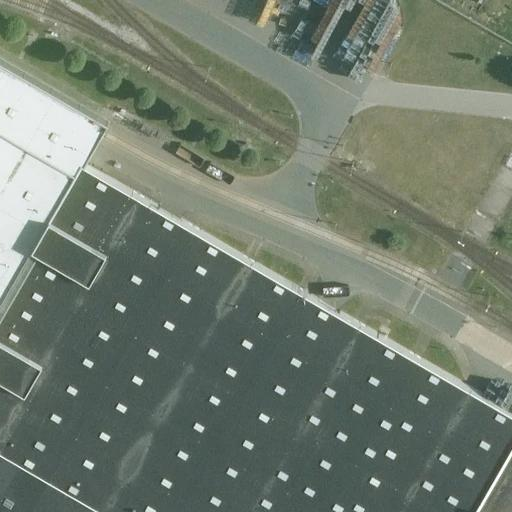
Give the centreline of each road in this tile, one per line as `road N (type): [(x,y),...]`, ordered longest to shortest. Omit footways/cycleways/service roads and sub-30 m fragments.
road 1 (unclassified): [(333,259),(511,363)]
road 2 (unknown): [(164,156),(289,222)]
